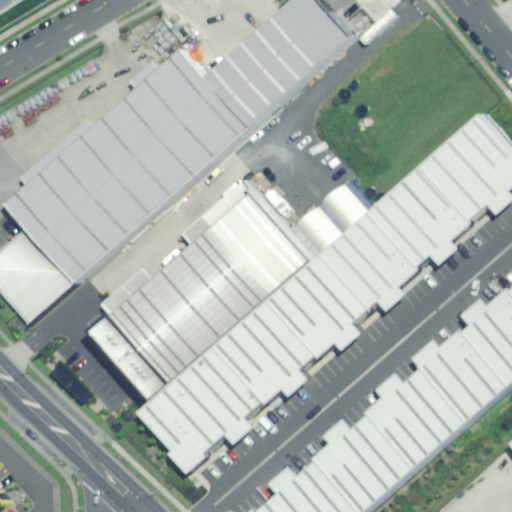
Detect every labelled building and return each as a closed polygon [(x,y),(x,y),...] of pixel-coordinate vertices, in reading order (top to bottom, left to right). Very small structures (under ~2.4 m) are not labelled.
[(361,36),(329,0),(297,0),(214,75),(259,126),(361,36)] [(0,283),(35,323),(259,126),(214,75),(189,47),(167,66),(160,59),(138,79),(144,86),(101,124),(94,117),(28,176),(35,183),(13,202),(33,225),(0,253),(0,283)] [(321,259),(163,399),(149,411),(182,450),(178,453),(196,474),(511,197),(511,128),(496,110),(379,208),(321,259)] [(163,399),(321,259),(295,229),(250,178),(242,185),(239,181),(225,193),(229,197),(189,232),(200,243),(160,278),(150,266),(109,302),(120,314),(102,330),(163,399)] [(295,229),(321,259),(379,208),(353,179),(295,229)] [(379,511),(511,399),(511,295),(258,511),(379,511)] [(0,511),(12,502),(0,487),(0,511)]
